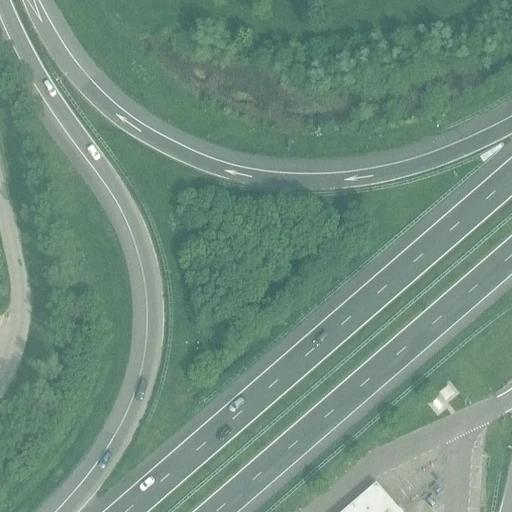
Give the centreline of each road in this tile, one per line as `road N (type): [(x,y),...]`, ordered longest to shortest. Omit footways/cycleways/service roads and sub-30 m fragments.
road 1 (motorway): [(3,0),(39,75),(129,207),(155,298),(140,403),(119,447),(66,511)]
road 2 (motorway): [(511,124),(382,173),(250,175),(174,148),(101,101),(29,0)]
road 3 (motorway): [(511,176),(126,511)]
road 4 (motorway): [(214,511),(511,254)]
road 5 (unclassified): [(0,387),(17,353),(21,269),(0,178)]
